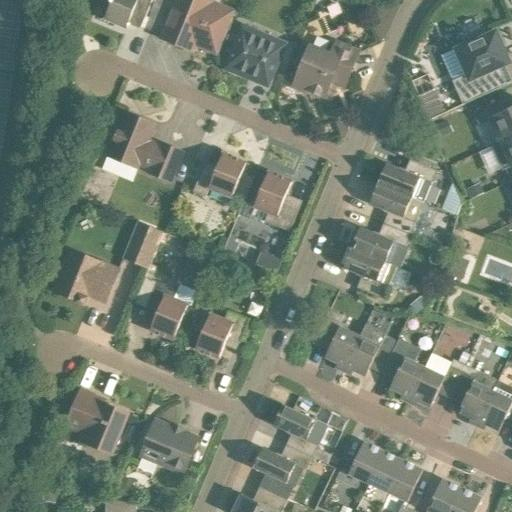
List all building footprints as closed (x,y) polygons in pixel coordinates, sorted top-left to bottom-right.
[(141,30),(152,0),(104,0),(102,8),(108,11),(104,20),(126,30),(129,24),(141,30)] [(217,56),(235,12),(206,0),(175,0),(160,39),(185,49),(187,44),(217,56)] [(270,85),(287,44),(242,26),(224,70),(244,78),(246,75),(270,85)] [(504,66),(510,63),(497,32),(484,38),(481,33),(467,40),(469,45),(456,50),(467,76),(453,82),(463,106),(511,84),(511,82),(507,84),(502,72),(504,66)] [(347,83),(360,52),(336,43),(331,55),(310,47),(294,85),(326,99),(332,83),(334,83),(338,82),(339,80),(347,83)] [(417,96),(435,88),(429,74),(411,82),(417,96)] [(491,120),(501,143),(511,137),(511,109),(507,112),(502,100),(473,113),(479,125),(491,120)] [(171,183),(183,153),(161,144),(160,146),(157,144),(156,146),(149,143),(156,126),(126,113),(108,157),(171,183)] [(436,125),(442,138),(453,133),(447,120),(436,125)] [(511,137),(501,143),(492,147),(503,171),(506,170),(511,182),(511,181),(511,137)] [(232,199),(247,163),(223,154),(218,167),(206,162),(193,193),(206,198),(209,190),(232,199)] [(424,203),(437,171),(410,160),(405,172),(387,165),(380,180),(378,185),(424,203)] [(431,169),(432,165),(420,160),(419,164),(431,169)] [(287,195),(292,182),(269,173),(254,208),(268,214),(265,222),(290,233),(302,202),(287,195)] [(484,194),(479,184),(467,189),(472,199),(484,194)] [(410,235),(424,203),(378,185),(376,189),(376,190),(370,205),(389,212),(384,224),(410,235)] [(149,270),(164,233),(138,223),(123,260),(149,270)] [(388,258),(394,243),(405,248),(410,235),(384,224),(379,236),(360,229),(354,244),(352,249),(386,263),(386,262),(388,258)] [(390,288),(398,267),(386,262),(386,263),(352,249),(350,253),(344,269),(362,276),(357,289),(384,300),(389,288),(390,288)] [(106,303),(119,271),(71,251),(62,274),(65,275),(57,293),(77,301),(76,303),(85,307),(89,296),(106,303)] [(470,261),(453,255),(446,275),(463,280),(470,261)] [(282,263),(271,259),(267,269),(277,273),(282,263)] [(174,341),(188,305),(174,300),(178,291),(157,282),(146,278),(134,304),(145,309),(144,313),(155,318),(150,331),(174,341)] [(428,305),(421,297),(410,305),(417,314),(428,305)] [(316,341),(330,348),(325,358),(345,368),(360,337),(340,328),(338,327),(343,316),(331,310),(316,341)] [(219,360),(225,346),(236,351),(249,321),(228,312),(224,320),(210,315),(196,350),(219,360)] [(382,374),(394,349),(398,342),(385,336),(380,347),(370,368),(370,369),(382,374)] [(370,368),(380,347),(360,337),(345,368),(366,377),(370,369),(370,368)] [(470,355),(464,352),(460,361),(466,364),(470,355)] [(410,399),(425,368),(405,359),(390,389),(410,399)] [(454,391),(466,366),(453,360),(445,378),(438,394),(450,400),(454,391)] [(494,393),(499,382),(479,372),(466,366),(454,391),(466,397),(459,413),(479,423),(493,392),(494,393)] [(431,408),(438,394),(445,378),(425,368),(410,399),(431,408)] [(511,387),(499,382),(494,393),(493,392),(479,423),(499,432),(505,420),(511,422),(511,387)] [(112,454),(128,415),(103,405),(105,401),(80,391),(65,426),(82,433),(79,440),(112,454)] [(318,446),(327,426),(283,405),(281,410),(281,411),(274,426),(292,434),(286,446),(313,458),(327,465),(328,465),(332,456),(317,449),(318,446)] [(183,473),(197,439),(157,422),(142,456),(183,473)] [(135,439),(139,428),(130,425),(126,435),(135,439)] [(369,484),(384,453),(364,443),(349,475),(369,484)] [(263,449),(256,464),(255,464),(253,469),(287,485),(289,480),(296,465),(307,470),(313,458),(286,446),(281,458),(263,449)] [(388,493),(403,462),(384,453),(369,484),(388,493)] [(61,482),(66,467),(51,461),(46,476),(61,482)] [(408,503),(423,471),(403,462),(388,493),(408,503)] [(451,511),(462,490),(442,480),(427,511),(428,511),(427,511),(451,511)] [(282,511),(288,501),(260,487),(253,501),(242,495),(233,511),(282,511)] [(58,490),(45,488),(43,501),(55,503),(58,490)] [(114,497),(126,502),(129,503),(132,495),(129,494),(118,489),(114,497)] [(475,511),(482,499),(462,490),(451,511),(475,511)] [(136,511),(136,506),(106,499),(105,511),(136,511)]
